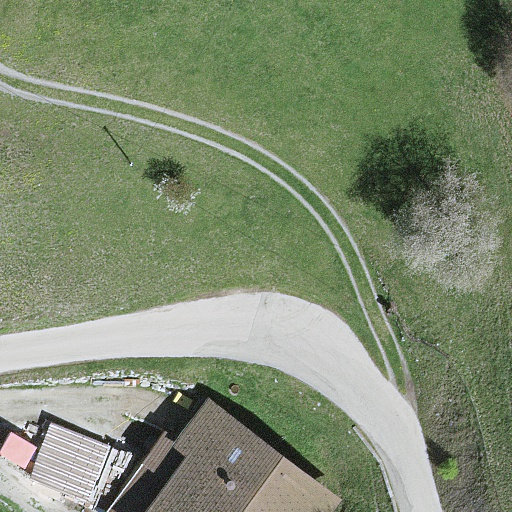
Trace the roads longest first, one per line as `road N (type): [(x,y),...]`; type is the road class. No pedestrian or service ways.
road 1 (track): [(322,353),(361,333),(362,293),(302,184),(222,131),(0,76)]
road 2 (tertiary): [(412,511),(395,445),(362,391),(282,330),(195,325),(0,346)]
road 3 (track): [(151,408),(52,402),(0,409)]
